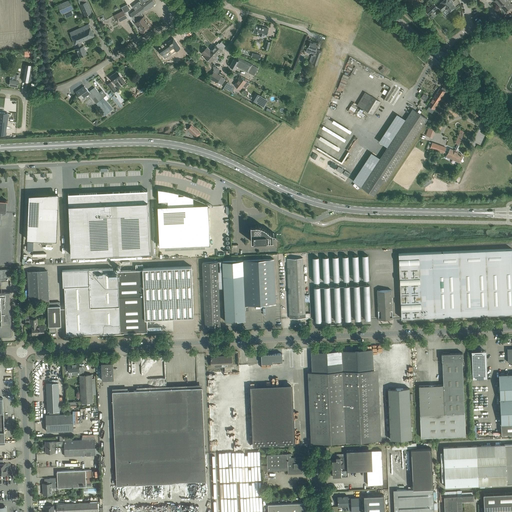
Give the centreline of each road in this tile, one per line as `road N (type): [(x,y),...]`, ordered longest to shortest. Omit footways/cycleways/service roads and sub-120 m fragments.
road 1 (unclassified): [(21,350),(511,328)]
road 2 (unclassified): [(0,167),(165,162),(297,217),(340,208)]
road 3 (secondary): [(0,148),(166,144),(340,208)]
road 4 (unclassified): [(0,89),(58,84),(228,0)]
road 5 (unclassified): [(28,511),(21,350)]
road 6 (unknown): [(201,342),(210,495)]
road 7 (secondary): [(340,208),(479,213)]
